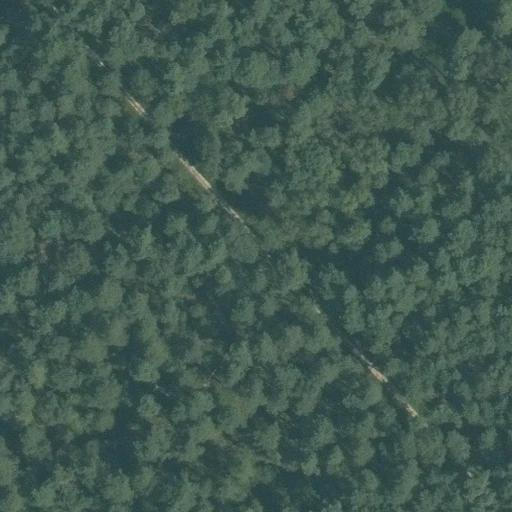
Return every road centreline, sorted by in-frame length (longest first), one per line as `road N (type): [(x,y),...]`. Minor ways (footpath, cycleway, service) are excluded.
road 1 (track): [(498,511),(46,0)]
road 2 (track): [(301,511),(415,415)]
